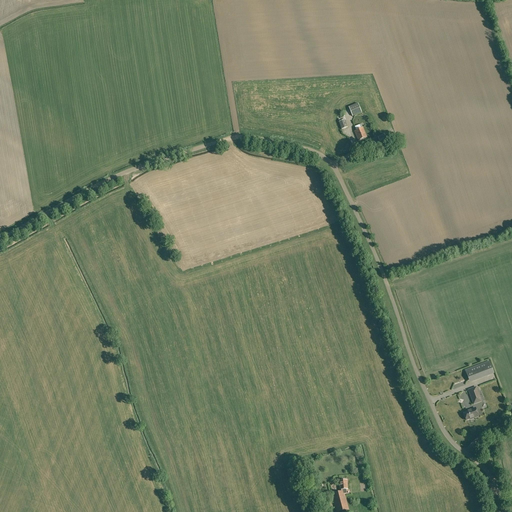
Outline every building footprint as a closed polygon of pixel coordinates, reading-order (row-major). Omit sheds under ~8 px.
[(361,113),(357,104),(348,108),(352,117),(361,113)] [(347,128),(344,120),(339,123),(341,130),(347,128)] [(358,141),(366,137),(362,128),(354,131),(358,141)] [(385,142),(384,139),(386,139),(384,134),(378,137),(379,140),(380,144),(385,142)] [(494,374),(489,361),(465,370),(470,383),(494,374)] [(481,401),(476,387),(468,390),(474,404),(481,401)] [(478,416),(475,408),(470,410),(470,411),(464,413),(464,414),(463,415),(464,417),(465,417),(466,420),(473,418),(478,416)] [(346,489),(348,489),(347,480),(339,481),(340,492),(332,494),(336,511),(339,511),(349,510),(344,494),(346,493),(346,489)] [(317,506),(314,496),(307,499),(310,509),(317,506)]
